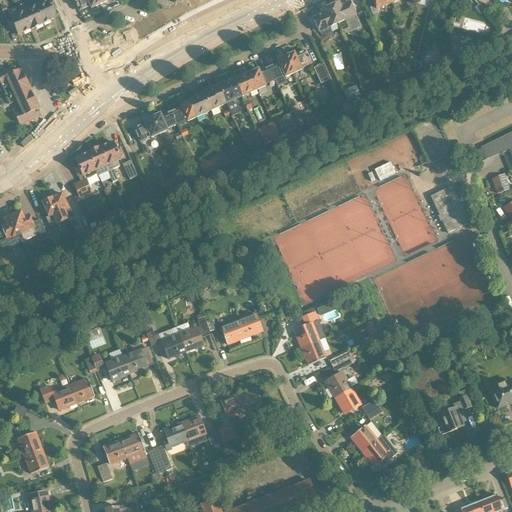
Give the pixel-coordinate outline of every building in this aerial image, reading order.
[(35,7),(43,25),(55,19),(52,11),(56,10),(51,0),(43,0),(45,2),(35,7)] [(91,10),(99,6),(96,0),(73,0),(79,12),(90,7),(91,10)] [(377,11),(392,5),(389,0),(371,0),(374,7),(370,9),(373,16),(378,13),(377,11)] [(414,1),(411,2),(406,4),(409,10),(416,7),(414,1)] [(330,8),(337,25),(345,22),(347,26),(357,22),(357,21),(349,3),(344,5),(343,2),(330,8)] [(43,25),(35,7),(25,11),(23,5),(17,8),(20,13),(22,12),(30,30),(43,25)] [(483,11),(478,5),(474,8),(479,15),(483,11)] [(22,12),(20,13),(10,18),(4,7),(0,8),(10,30),(15,28),(18,36),(30,30),(22,12)] [(330,29),(337,25),(330,8),(316,14),(318,17),(313,20),(321,38),(332,34),(330,29)] [(450,53),(449,46),(447,40),(441,41),(443,54),(450,53)] [(407,50),(405,58),(401,70),(411,73),(414,61),(411,60),(408,59),(409,57),(412,58),(414,54),(409,53),(410,51),(407,50)] [(285,58),(293,75),(302,70),(302,69),(311,65),(305,52),(295,57),(294,54),(285,58)] [(291,75),(293,75),(285,58),(277,62),(278,64),(268,69),(274,82),(284,78),(284,79),(286,78),(291,75)] [(390,73),(391,73),(399,75),(403,60),(394,58),(390,73)] [(314,69),(320,84),(330,80),(323,65),(320,66),(317,67),(317,68),(314,69)] [(1,102),(6,100),(29,90),(28,88),(29,87),(28,83),(26,83),(24,78),(25,77),(23,73),(21,73),(20,71),(16,73),(14,68),(0,73),(0,83),(2,88),(3,89),(0,90),(0,107),(2,106),(1,102)] [(266,86),(274,82),(268,69),(259,73),(258,70),(249,74),(257,92),(266,88),(266,86)] [(383,69),(381,83),(389,84),(390,70),(383,69)] [(374,90),(375,83),(375,70),(356,75),(361,92),(374,90)] [(242,99),(257,92),(249,74),(234,81),(242,99)] [(234,81),(234,80),(218,87),(226,105),(227,105),(229,111),(231,115),(232,117),(240,114),(235,104),(232,105),(231,104),(242,99),(234,81)] [(356,86),(343,92),(348,103),(361,97),(356,86)] [(211,112),(226,105),(218,87),(202,94),(202,96),(203,95),(211,112)] [(30,92),(29,90),(6,100),(8,106),(17,102),(17,103),(19,108),(12,111),(19,124),(36,116),(34,111),(38,110),(37,107),(38,106),(36,102),(35,102),(32,97),(33,96),(32,92),(30,92)] [(195,119),(211,112),(203,95),(202,96),(188,102),(195,119)] [(186,123),(195,119),(188,102),(179,106),(180,109),(171,113),(177,127),(186,122),(186,123)] [(316,119),(318,122),(324,119),(336,112),(333,106),(320,112),(322,116),(316,119)] [(290,114),(296,129),(304,125),(298,111),(290,114)] [(168,131),(177,127),(171,113),(161,117),(160,115),(151,119),(159,136),(168,132),(168,131)] [(286,126),(276,131),(279,137),(296,129),(290,114),(282,118),(286,126)] [(310,126),(317,123),(313,116),(306,119),(310,126)] [(151,140),(159,136),(151,119),(143,122),(144,125),(134,130),(140,143),(150,138),(151,140)] [(257,131),(264,146),(280,139),(279,137),(276,131),(273,123),(257,131)] [(264,146),(257,131),(257,130),(242,137),(250,154),(265,147),(264,146)] [(511,133),(481,148),(481,150),(474,153),(478,164),(511,150),(511,133)] [(111,171),(113,170),(120,167),(117,162),(121,160),(120,158),(123,156),(120,148),(116,150),(112,143),(100,148),(111,171)] [(111,171),(100,148),(87,154),(97,177),(98,177),(108,173),(113,183),(118,181),(113,170),(111,171)] [(228,151),(230,150),(229,148),(222,151),(222,152),(228,164),(233,162),(228,151)] [(228,151),(233,162),(240,158),(235,148),(230,150),(228,151)] [(511,151),(503,155),(509,172),(510,172),(511,171),(511,151)] [(98,178),(98,177),(97,177),(87,154),(75,160),(78,167),(74,169),(80,183),(74,186),(80,200),(92,194),(86,180),(85,180),(83,177),(88,175),(91,181),(98,178)] [(441,181),(456,176),(449,158),(435,163),(441,181)] [(211,172),(207,163),(200,166),(204,175),(211,172)] [(390,163),(374,171),(379,181),(395,174),(390,163)] [(189,168),(195,180),(201,177),(195,165),(189,168)] [(509,191),(504,176),(492,180),(496,195),(509,191)] [(164,196),(180,188),(177,181),(176,178),(168,182),(169,185),(161,189),(164,196)] [(451,187),(442,192),(438,194),(441,200),(434,204),(448,234),(474,222),(469,212),(468,212),(461,199),(458,201),(451,187)] [(52,199),(66,230),(71,228),(68,220),(72,218),(62,195),(52,199)] [(63,232),(66,230),(52,199),(42,203),(48,217),(45,219),(50,228),(57,225),(60,224),(63,232)] [(511,202),(502,209),(511,223),(511,222),(511,202)] [(12,217),(23,242),(24,241),(36,236),(39,243),(48,239),(40,222),(32,226),(28,216),(23,219),(21,213),(12,217)] [(10,248),(23,242),(12,217),(4,220),(6,226),(1,228),(7,240),(0,243),(0,244),(5,256),(12,253),(10,248)] [(511,227),(511,223),(500,227),(502,232),(511,228),(511,227)] [(88,253),(93,250),(97,249),(92,238),(83,242),(88,252),(88,253)] [(68,249),(61,252),(55,254),(62,269),(73,263),(69,257),(69,255),(70,254),(68,249)] [(9,267),(3,253),(0,254),(0,264),(2,270),(9,267)] [(54,273),(60,270),(61,270),(61,269),(59,264),(51,267),(54,273)] [(204,286),(194,290),(196,294),(206,290),(204,286)] [(185,294),(187,304),(195,302),(193,293),(185,294)] [(316,309),(319,316),(335,310),(332,302),(316,309)] [(150,321),(146,312),(140,315),(143,324),(150,321)] [(319,342),(325,339),(318,323),(319,322),(316,313),(302,319),(305,327),(294,331),(301,349),(319,342)] [(237,321),(244,339),(262,332),(255,314),(237,321)] [(210,333),(205,320),(203,315),(196,318),(198,323),(197,323),(199,329),(197,329),(197,328),(178,335),(185,353),(203,346),(199,336),(209,333),(210,333)] [(213,320),(206,323),(210,333),(217,330),(213,320)] [(226,346),(244,339),(237,321),(230,324),(219,328),(226,346)] [(460,325),(445,332),(448,338),(463,331),(460,325)] [(376,332),(369,335),(372,343),(379,340),(376,332)] [(157,342),(153,333),(146,335),(150,345),(157,342)] [(167,360),(185,353),(178,335),(160,342),(167,360)] [(326,359),(319,342),(301,349),(308,367),(326,359)] [(466,342),(461,345),(463,351),(469,348),(466,342)] [(122,357),(129,375),(147,368),(140,350),(122,357)] [(332,368),(356,356),(353,350),(329,362),(332,368)] [(356,356),(332,368),(335,373),(360,361),(358,355),(356,356)] [(92,358),(97,373),(104,370),(99,356),(92,358)] [(112,382),(129,375),(122,357),(105,364),(112,382)] [(97,373),(92,358),(85,361),(90,375),(97,373)] [(335,399),(352,389),(342,373),(325,383),(335,399)] [(69,386),(76,404),(94,397),(87,379),(69,386)] [(492,385),(488,387),(497,410),(511,403),(511,382),(504,386),(504,384),(497,387),(497,388),(493,390),(492,385)] [(59,411),(76,404),(69,386),(52,393),(50,386),(39,390),(45,405),(55,401),(59,411)] [(238,396),(244,413),(262,406),(255,389),(238,396)] [(352,389),(335,399),(344,416),(361,406),(352,389)] [(471,408),(467,399),(464,391),(458,394),(460,399),(458,399),(460,403),(453,405),(454,409),(436,416),(441,428),(437,430),(440,437),(463,428),(461,424),(465,422),(461,412),(471,408)] [(227,420),(244,413),(238,396),(220,403),(227,420)] [(377,408),(373,402),(362,409),(365,415),(377,408)] [(377,408),(365,415),(369,421),(383,413),(381,410),(389,406),(386,402),(377,408)] [(13,414),(24,418),(27,411),(15,406),(12,412),(14,413),(13,414)] [(181,425),(188,443),(189,442),(190,444),(197,441),(196,440),(206,436),(199,418),(181,425)] [(171,449),(188,443),(181,425),(163,432),(166,438),(162,439),(167,453),(172,451),(171,449)] [(218,430),(224,445),(238,440),(232,425),(218,430)] [(362,453),(378,441),(366,426),(350,438),(362,453)] [(217,430),(211,432),(209,433),(213,445),(221,442),(219,435),(217,430)] [(23,458),(41,451),(35,433),(17,440),(23,458)] [(120,442),(127,460),(128,460),(131,467),(148,460),(138,435),(120,442)] [(273,435),(259,440),(261,445),(275,439),(273,435)] [(378,441),(362,453),(374,468),(383,461),(386,465),(393,459),(378,441)] [(109,467),(127,460),(120,442),(102,449),(109,467)] [(157,448),(166,472),(172,470),(163,446),(157,448)] [(157,476),(166,472),(157,448),(148,452),(157,476)] [(41,451),(23,458),(30,476),(48,469),(41,451)] [(426,451),(412,457),(418,473),(432,467),(426,451)] [(241,452),(235,454),(238,461),(246,458),(244,452),(241,453),(241,452)] [(112,480),(106,465),(97,468),(103,483),(112,480)] [(279,486),(270,490),(246,499),(248,504),(228,511),(221,511),(216,499),(200,505),(202,511),(291,511),(306,506),(304,500),(314,496),(309,482),(282,492),(279,486)] [(30,511),(44,511),(50,511),(46,492),(27,496),(30,511)] [(152,499),(150,492),(143,495),(146,501),(152,499)] [(500,511),(502,511),(508,511),(509,511),(504,500),(499,502),(497,496),(488,500),(492,511),(500,511)] [(492,511),(488,500),(478,504),(481,511),(492,511)]
